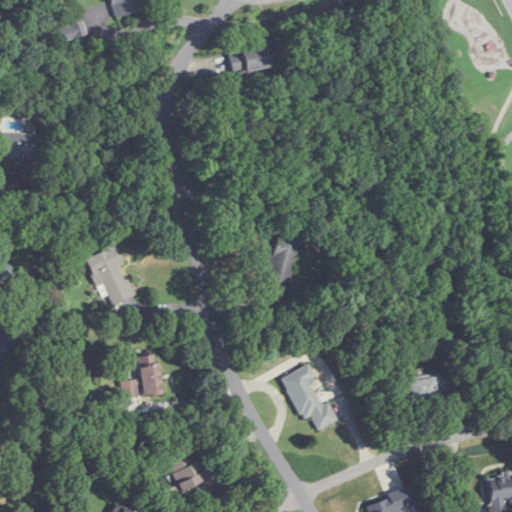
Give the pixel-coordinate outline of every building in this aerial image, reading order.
[(109,0),(115,17),(139,11),(135,0),(109,0)] [(60,38),(83,37),(83,25),(60,25),(60,38)] [(276,65),(273,43),(227,51),(231,73),(276,65)] [(7,159),(32,159),(32,126),(25,126),(25,133),(0,132),(0,153),(7,154),(7,159)] [(297,239),(274,235),(264,289),(287,294),(297,239)] [(134,296),(121,265),(122,265),(114,246),(87,257),(107,306),(134,296)] [(23,325),(2,318),(0,324),(0,349),(12,354),(23,325)] [(162,394),(157,355),(137,357),(139,378),(120,380),(122,398),(162,394)] [(281,377),(301,420),(310,415),(317,429),(336,420),(327,401),(321,404),(312,386),(317,383),(308,364),(281,377)] [(444,370),(401,378),(406,401),(448,393),(444,370)] [(217,479),(212,466),(197,472),(189,452),(166,462),(179,494),(217,479)] [(488,511),(505,511),(505,505),(511,505),(511,474),(487,475),(488,511)]
